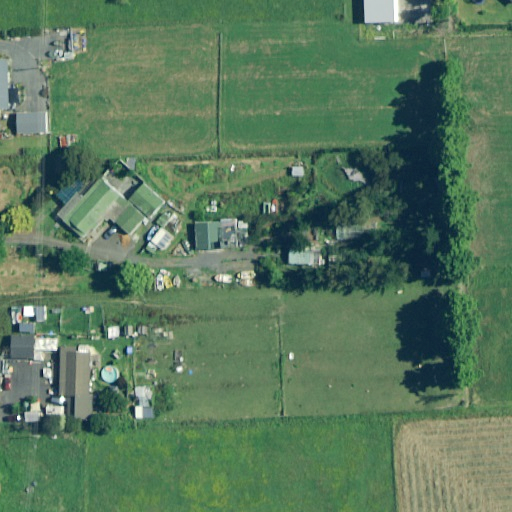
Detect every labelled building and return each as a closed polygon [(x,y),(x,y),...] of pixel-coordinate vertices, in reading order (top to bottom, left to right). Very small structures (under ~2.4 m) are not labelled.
[(398,22),(398,0),(367,0),(367,22),(398,22)] [(0,108),(11,109),(10,60),(0,59),(0,108)] [(49,133),(48,113),(20,114),(20,133),(49,133)] [(131,201),(102,178),(86,197),(78,191),(59,214),(89,239),(103,221),(112,219),(132,235),(148,216),(162,228),(171,217),(161,208),(166,201),(145,184),(131,201)] [(248,227),(248,220),(198,223),(199,250),(239,247),(238,228),(248,227)] [(300,252),(289,252),(289,263),(300,263),(300,252)] [(36,359),(37,326),(22,326),(22,336),(14,336),(14,346),(20,354),(20,359),(36,359)] [(92,352),(63,352),(62,396),(69,396),(68,418),(92,419),(93,394),(91,394),(92,352)] [(3,364),(3,357),(0,356),(0,392),(2,392),(3,384),(12,384),(13,365),(3,364)] [(153,418),(155,387),(139,387),(138,417),(153,418)]
